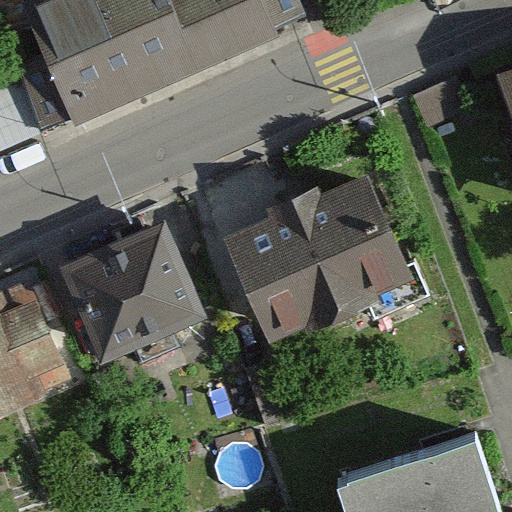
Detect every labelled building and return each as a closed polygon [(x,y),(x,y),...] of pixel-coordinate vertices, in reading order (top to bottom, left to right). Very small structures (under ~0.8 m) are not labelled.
[(24,0),(68,112),(181,68),(277,30),(272,17),(295,8),(292,0),(24,0)] [(511,52),(495,59),(511,102),(511,52)] [(0,146),(40,129),(14,67),(0,72),(0,146)] [(222,219),(271,326),(413,262),(364,155),(222,219)] [(61,253),(101,351),(200,310),(160,213),(61,253)] [(0,400),(71,370),(37,292),(1,308),(0,304),(0,400)] [(495,511),(467,419),(334,458),(349,511),(495,511)]
